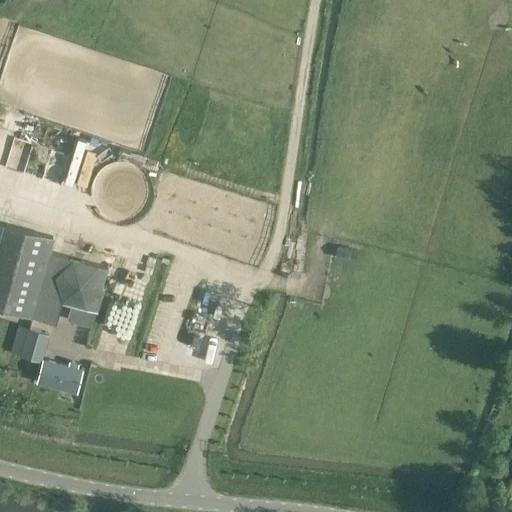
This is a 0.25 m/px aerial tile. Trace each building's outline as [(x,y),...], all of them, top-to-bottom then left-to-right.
[(15,135),(0,185),(0,186),(34,196),(38,182),(51,186),(62,148),(15,135)] [(153,199),(154,192),(154,185),(152,178),(148,172),(144,167),(138,162),(132,159),(126,157),(118,157),(115,157),(111,157),(105,160),(99,163),(94,167),(90,173),(86,179),(84,186),(84,192),(84,197),(85,200),(87,207),(91,212),(95,217),(100,221),(103,223),(106,224),(112,226),(117,227),(120,227),(128,226),(133,224),(139,221),(144,216),(149,211),(152,205),(153,199)] [(94,307),(105,265),(19,242),(0,313),(0,315),(52,329),(61,298),(94,307)] [(41,360),(48,333),(29,328),(21,355),(41,360)] [(76,387),(81,366),(45,358),(40,378),(76,387)]
